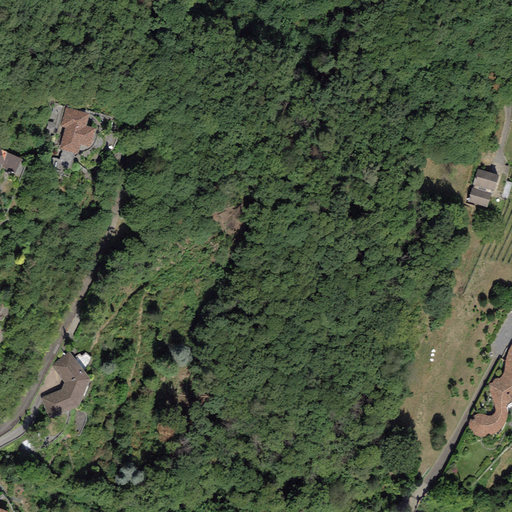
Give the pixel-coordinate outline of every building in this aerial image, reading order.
[(89,117),(66,109),(60,128),(65,130),(58,152),(78,158),(81,149),(89,151),(95,132),(86,129),(89,117)] [(0,168),(2,168),(2,169),(16,175),(21,161),(0,151),(0,150),(0,168)] [(499,179),(478,172),(473,186),(474,186),(491,193),(494,194),(499,179)] [(490,196),(491,193),(474,186),(472,190),(490,196)] [(490,196),(472,190),(467,204),(487,211),(492,197),(490,196)] [(511,345),(510,349),(508,355),(506,358),(505,363),(504,370),(504,373),(503,376),(501,378),(499,380),(497,380),(495,381),(493,383),(492,384),(490,384),(489,386),(488,387),(494,406),(494,409),(495,412),(495,414),(493,416),(491,417),(489,418),(487,417),(484,416),(481,415),(478,415),(476,416),(473,418),(470,421),(469,425),(469,428),(470,431),(471,434),(474,436),(477,438),(482,439),(487,439),(492,436),(500,432),(505,426),(507,422),(507,420),(507,415),(507,411),(507,409),(508,408),(510,406),(511,405),(511,345)] [(90,386),(69,354),(51,367),(64,385),(61,391),(41,399),(49,421),(67,414),(71,414),(78,413),(90,386)]
